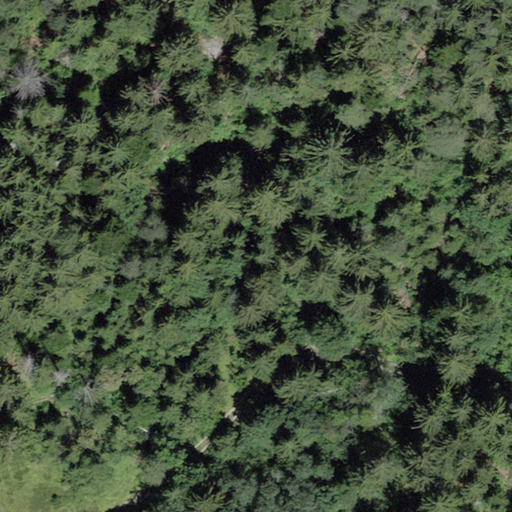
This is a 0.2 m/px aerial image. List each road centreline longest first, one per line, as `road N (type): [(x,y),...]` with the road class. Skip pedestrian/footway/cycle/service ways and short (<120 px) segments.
road 1 (track): [(282,362),(343,353),(445,391),(511,402)]
road 2 (track): [(120,511),(282,362)]
